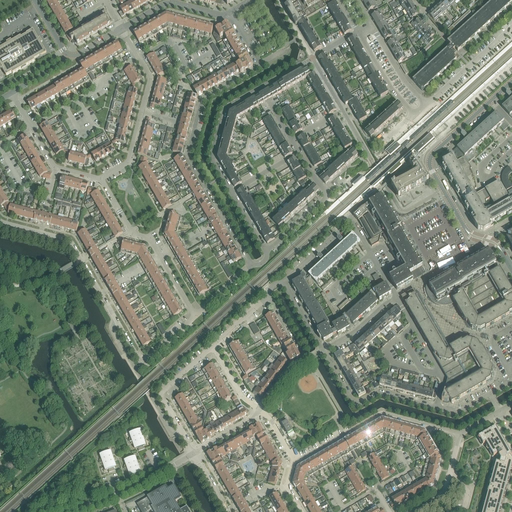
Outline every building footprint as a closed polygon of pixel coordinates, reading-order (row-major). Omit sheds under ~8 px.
[(129,2),(134,10),(138,7),(134,0),(130,0),(132,1),(129,2)] [(294,0),(287,4),(297,21),(298,24),(306,19),(328,6),(335,2),(334,0),(294,0)] [(402,5),(404,10),(413,5),(410,0),(402,5)] [(445,0),(444,0),(441,3),(447,10),(451,6),(445,0)] [(484,27),(487,24),(490,22),(489,21),(493,17),(494,18),(500,13),(499,12),(503,8),(504,9),(510,4),(509,3),(511,0),(494,0),(450,40),(449,42),(452,45),(455,48),(458,51),(461,48),(460,47),(462,46),(464,44),(465,45),(470,40),(469,39),(474,35),(475,36),(480,31),(479,30),(481,28),(484,26),(484,27)] [(52,10),(60,6),(57,1),(49,6),(52,10)] [(374,1),(366,6),(369,11),(374,8),(375,10),(378,8),(374,1)] [(123,3),(129,13),(134,10),(129,2),(127,4),(126,2),(123,3)] [(328,6),(333,16),(339,25),(346,21),(335,2),(328,6)] [(123,3),(121,4),(122,7),(120,8),(122,11),(119,13),(121,17),(129,13),(123,3)] [(441,3),(437,7),(443,13),(447,10),(441,3)] [(404,10),(407,14),(415,10),(413,5),(404,10)] [(55,15),(62,11),(60,6),(52,10),(55,15)] [(437,7),(433,10),(439,17),(443,13),(437,7)] [(377,13),(372,16),(374,21),(383,16),(379,10),(376,11),(377,13)] [(415,10),(407,14),(404,16),(408,23),(414,19),(413,18),(416,16),(418,14),(415,10)] [(434,21),(439,17),(433,10),(428,14),(434,21)] [(62,11),(55,15),(58,20),(65,15),(62,11)] [(77,43),(77,44),(111,25),(110,24),(109,22),(108,20),(107,18),(105,16),(104,14),(103,15),(101,16),(71,33),(70,31),(66,34),(70,42),(71,41),(73,43),(75,44),(77,43)] [(168,27),(179,30),(182,18),(166,14),(152,22),(159,33),(168,27)] [(60,24),(68,20),(65,15),(58,20),(60,24)] [(374,21),(377,26),(385,21),(383,16),(374,21)] [(192,20),(187,19),(182,18),(179,30),(189,33),(192,20)] [(311,29),(309,24),(306,19),(298,24),(303,32),(304,33),(311,29)] [(411,24),(416,30),(423,23),(419,19),(417,21),(415,23),(413,22),(411,24)] [(63,29),(70,25),(68,20),(60,24),(63,29)] [(203,23),(197,22),(192,20),(189,33),(199,36),(203,23)] [(352,30),(348,25),(346,21),(339,25),(344,35),(352,30)] [(388,25),(385,21),(377,26),(380,30),(388,25)] [(149,38),(154,36),(159,33),(152,22),(143,27),(149,38)] [(213,26),(208,25),(203,23),(199,36),(210,39),(213,26)] [(220,37),(224,35),(227,39),(234,35),(228,23),(226,23),(215,29),(220,37)] [(416,30),(420,34),(427,27),(423,23),(416,30)] [(66,34),(70,31),(73,29),(70,25),(63,29),(66,34)] [(391,30),(388,25),(380,30),(383,35),(391,30)] [(456,29),(453,25),(447,30),(451,34),(456,29)] [(140,44),(145,41),(149,38),(143,27),(133,33),(140,44)] [(430,31),(427,27),(420,34),(423,38),(430,31)] [(220,37),(215,29),(214,30),(213,35),(217,43),(222,40),(220,37)] [(317,38),(314,33),(311,29),(304,33),(304,35),(305,35),(309,42),(317,38)] [(6,76),(12,72),(13,73),(35,60),(34,59),(40,56),(40,57),(47,53),(33,30),(27,33),(27,34),(21,37),(21,36),(0,48),(0,63),(0,64),(0,63),(0,66),(1,69),(2,69),(6,76)] [(391,30),(383,35),(385,40),(391,37),(392,39),(394,37),(391,30)] [(427,42),(428,43),(431,41),(430,39),(434,35),(430,31),(423,38),(421,39),(425,44),(427,42)] [(223,41),(226,46),(229,51),(240,44),(234,35),(227,39),(223,41)] [(355,36),(348,41),(351,46),(353,50),(361,46),(355,36)] [(398,43),(394,37),(392,39),(392,40),(387,43),(390,48),(398,43)] [(309,42),(312,47),(314,50),(313,50),(314,52),(315,52),(322,48),(317,38),(309,42)] [(118,42),(113,45),(108,47),(115,58),(124,53),(118,42)] [(401,48),(398,43),(390,48),(393,53),(401,48)] [(229,51),(231,55),(234,60),(238,58),(245,54),(240,44),(229,51)] [(372,64),(366,55),(364,52),(364,50),(363,50),(361,46),(353,50),(364,69),(372,64)] [(108,47),(103,50),(99,53),(105,64),(115,58),(108,47)] [(452,50),(450,47),(447,49),(413,81),(421,89),(423,87),(424,88),(430,83),(429,82),(433,78),(434,79),(439,74),(439,73),(441,71),(443,70),(444,70),(449,65),(448,64),(451,63),(453,61),(453,62),(456,59),(455,57),(456,56),(456,54),(452,50)] [(393,53),(396,57),(404,53),(401,48),(393,53)] [(99,53),(94,55),(89,58),(96,69),(105,64),(99,53)] [(149,62),(157,58),(154,53),(146,57),(149,62)] [(331,63),(329,59),(326,53),(318,58),(324,67),(331,63)] [(404,53),(396,57),(398,62),(404,59),(405,61),(408,59),(404,53)] [(238,58),(240,63),(236,65),(240,71),(241,73),(253,66),(245,54),(238,58)] [(88,74),(89,74),(91,73),(91,72),(96,69),(89,58),(85,61),(82,62),(81,63),(80,63),(83,69),(87,75),(88,74)] [(157,58),(149,62),(152,67),(160,62),(157,58)] [(160,62),(152,67),(155,71),(163,67),(160,62)] [(235,74),(240,71),(236,65),(235,63),(230,66),(235,74)] [(342,82),(337,72),(331,63),(324,67),(326,72),(327,74),(334,86),(342,82)] [(374,69),(372,64),(364,69),(367,74),(374,69)] [(132,66),(124,70),(127,75),(135,71),(132,66)] [(226,69),(230,77),(235,74),(230,66),(226,69)] [(155,71),(158,76),(165,72),(164,70),(163,67),(155,71)] [(306,78),(307,77),(311,75),(310,75),(306,67),(306,68),(306,67),(304,68),(305,68),(297,73),(301,81),(306,78)] [(83,69),(78,72),(74,74),(80,86),(90,80),(87,75),(83,69)] [(221,71),(226,79),(230,77),(226,69),(221,71)] [(367,74),(369,78),(377,74),(374,69),(367,74)] [(130,80),(137,75),(135,71),(127,75),(130,80)] [(216,74),(221,82),(226,79),(221,71),(216,74)] [(292,86),(296,83),(301,81),(297,73),(288,78),(288,77),(287,78),(292,86)] [(312,87),(320,82),(315,73),(310,75),(311,75),(307,77),(312,87)] [(74,74),(69,77),(64,80),(71,91),(80,86),(74,74)] [(212,77),(216,85),(221,82),(216,74),(212,77)] [(384,87),(377,74),(369,78),(380,97),(388,93),(385,88),(385,86),(384,87)] [(137,75),(130,80),(132,85),(132,88),(134,89),(136,83),(140,80),(137,75)] [(216,85),(212,77),(207,80),(212,87),(216,85)] [(282,91),(287,89),(292,86),(287,78),(286,79),(278,84),(282,91)] [(64,80),(60,83),(55,85),(60,93),(59,93),(61,97),(71,91),(64,80)] [(212,87),(207,80),(202,82),(207,90),(212,87)] [(198,85),(202,93),(207,90),(202,82),(198,85)] [(331,101),(326,91),(324,88),(323,87),(320,82),(312,87),(323,105),(331,101)] [(353,100),(347,91),(342,82),(334,86),(342,99),(342,100),(343,100),(345,105),(349,103),(348,103),(353,100)] [(268,89),(273,97),(282,91),(278,84),(268,89)] [(55,96),(59,93),(60,93),(55,85),(50,88),(55,96)] [(198,85),(193,88),(197,96),(202,93),(198,85)] [(46,91),(50,98),(55,96),(50,88),(46,91)] [(268,89),(267,90),(264,92),(259,95),(264,102),(268,100),(273,97),(268,89)] [(50,98),(46,91),(41,93),(45,101),(50,98)] [(36,96),(41,104),(45,101),(41,93),(36,96)] [(254,108),(260,104),(264,102),(259,95),(250,100),(254,108)] [(32,99),(36,107),(41,104),(36,96),(32,99)] [(511,97),(511,98),(502,107),(511,118),(511,97)] [(160,106),(161,101),(152,98),(150,108),(154,109),(155,105),(160,106)] [(31,109),(36,107),(32,99),(27,102),(31,109)] [(367,118),(361,108),(356,99),(353,100),(348,103),(349,103),(351,108),(352,109),(359,122),(367,118)] [(250,100),(245,103),(237,108),(237,107),(236,108),(229,112),(237,118),(240,116),(241,117),(244,115),(244,114),(254,108),(250,100)] [(323,105),(326,110),(329,115),(336,110),(331,101),(323,105)] [(395,116),(399,112),(402,110),(403,109),(397,102),(389,109),(395,116)] [(282,110),(284,115),(292,111),(289,106),(282,110)] [(387,124),(388,122),(395,116),(389,109),(381,117),(387,124)] [(11,121),(16,118),(12,110),(7,113),(11,121)] [(287,120),(295,115),(292,111),(284,115),(287,120)] [(232,137),(235,126),(237,118),(229,112),(228,119),(227,119),(227,120),(227,121),(223,135),(232,137)] [(496,112),(491,117),(468,138),(466,140),(457,148),(465,156),(463,158),(468,163),(475,157),(470,152),(479,143),(499,125),(504,131),(509,126),(496,112)] [(2,116),(7,124),(11,121),(7,113),(2,116)] [(187,133),(189,128),(189,125),(191,117),(183,115),(181,123),(178,131),(187,133)] [(290,125),(297,120),(295,115),(287,120),(290,125)] [(266,125),(273,121),(271,116),(263,120),(266,125)] [(334,131),(341,126),(336,116),(328,121),(334,131)] [(381,117),(373,124),(379,131),(386,124),(386,125),(387,124),(381,117)] [(147,118),(145,127),(153,130),(155,124),(150,123),(151,119),(147,118)] [(117,124),(119,124),(128,127),(129,121),(121,119),(119,119),(117,124)] [(290,125),(292,128),(295,134),(303,130),(297,120),(290,125)] [(276,125),(273,121),(266,125),(268,130),(276,125)] [(51,127),(48,122),(40,127),(43,132),(51,127)] [(372,137),(375,134),(379,131),(373,124),(365,131),(371,138),(372,137)] [(271,135),(279,130),(276,125),(268,130),(271,135)] [(351,149),(352,148),(353,147),(349,140),(350,140),(349,139),(341,126),(334,131),(345,149),(349,147),(351,149)] [(51,127),(43,132),(46,136),(53,132),(51,127)] [(274,139),(282,135),(279,130),(271,135),(274,139)] [(48,141),(56,136),(53,132),(46,136),(48,141)] [(413,151),(417,156),(428,146),(435,140),(429,133),(371,186),(373,188),(389,174),(390,176),(401,166),(400,164),(413,151)] [(298,138),(301,144),(303,148),(311,144),(305,134),(298,138)] [(29,140),(26,135),(18,139),(21,144),(29,140)] [(124,143),(125,137),(116,135),(115,140),(112,142),(113,144),(118,141),(124,143)] [(227,156),(229,147),(232,137),(223,135),(220,149),(219,149),(219,150),(217,157),(227,156)] [(277,144),(284,139),(282,135),(274,139),(277,144)] [(56,136),(48,141),(51,146),(59,141),(56,136)] [(279,149),(287,144),(284,139),(277,144),(279,149)] [(29,140),(21,144),(24,149),(31,144),(29,140)] [(51,146),(54,150),(61,146),(59,141),(51,146)] [(401,146),(396,141),(385,151),(386,153),(388,154),(390,156),(401,146)] [(110,143),(106,146),(110,153),(115,151),(110,143)] [(26,154),(34,149),(31,144),(24,149),(26,154)] [(279,149),(282,153),(285,158),(292,154),(287,144),(279,149)] [(306,153),(314,148),(311,144),(303,148),(306,153)] [(61,146),(54,150),(57,155),(61,152),(67,154),(68,150),(65,149),(64,150),(61,146)] [(110,153),(106,146),(101,148),(105,156),(110,153)] [(105,156),(101,148),(96,151),(101,159),(105,156)] [(147,154),(148,151),(139,148),(138,154),(150,157),(151,155),(147,154)] [(309,157),(316,153),(314,148),(306,153),(309,157)] [(351,149),(348,152),(344,156),(350,162),(358,155),(352,148),(351,149)] [(478,230),(483,231),(494,225),(493,225),(492,223),(511,211),(511,198),(509,200),(502,188),(499,181),(474,195),(472,191),(477,189),(476,185),(475,181),(474,178),(473,175),(472,172),(471,169),(472,169),(470,166),(468,163),(463,158),(465,156),(457,148),(454,151),(456,153),(454,155),(454,154),(453,154),(452,154),(452,155),(451,155),(451,156),(451,157),(452,157),(440,164),(446,174),(445,174),(445,175),(446,175),(454,185),(462,197),(468,206),(473,219),(474,221),(474,222),(473,222),(475,224),(474,225),(475,225),(478,230)] [(29,158),(37,154),(34,149),(26,154),(29,158)] [(96,151),(91,154),(96,162),(101,159),(96,151)] [(316,153),(309,157),(311,162),(319,158),(316,153)] [(32,163),(40,158),(37,154),(29,158),(32,163)] [(79,164),(84,165),(86,160),(91,157),(90,155),(87,157),(81,155),(79,164)] [(172,164),(173,166),(184,160),(182,155),(174,160),(176,163),(172,164)] [(237,173),(231,164),(227,156),(217,157),(221,164),(222,165),(229,178),(237,173)] [(344,156),(336,163),(328,170),(334,177),(344,167),(345,167),(346,166),(350,162),(344,156)] [(400,197),(429,180),(428,180),(428,179),(421,167),(419,169),(417,165),(420,164),(417,159),(415,157),(409,162),(410,164),(411,166),(402,172),(403,173),(392,179),(391,183),(393,183),(393,184),(391,186),(392,187),(396,193),(398,198),(400,197)] [(35,168),(42,163),(40,158),(32,163),(35,168)] [(153,166),(152,164),(150,165),(148,166),(147,163),(148,159),(141,158),(140,164),(141,166),(139,167),(142,172),(153,166)] [(295,158),(287,162),(293,172),(301,168),(295,158)] [(311,162),(314,167),(322,163),(319,158),(311,162)] [(179,169),(187,164),(184,160),(173,166),(174,168),(178,166),(179,169)] [(37,172),(45,168),(42,163),(35,168),(37,172)] [(187,164),(179,169),(181,172),(178,174),(179,176),(190,169),(187,164)] [(142,172),(144,177),(152,172),(150,170),(154,168),(153,166),(142,172)] [(511,171),(509,167),(507,168),(505,169),(504,171),(503,173),(502,175),(502,177),(502,180),(502,182),(503,184),(505,186),(507,190),(510,188),(511,186),(511,185),(509,181),(508,179),(508,177),(509,175),(510,174),(511,173),(511,172),(511,171)] [(37,172),(40,177),(42,176),(43,178),(50,180),(52,174),(48,173),(45,168),(37,172)] [(296,177),(303,172),(301,168),(293,172),(296,177)] [(185,178),(193,174),(190,169),(179,176),(180,178),(183,176),(185,178)] [(328,170),(324,174),(320,178),(325,184),(334,177),(328,170)] [(144,177),(147,182),(158,175),(157,173),(154,175),(152,172),(144,177)] [(306,177),(303,172),(296,177),(298,182),(306,177)] [(235,187),(242,183),(237,173),(229,178),(235,187)] [(186,181),(183,183),(182,184),(183,186),(184,185),(195,179),(193,174),(185,178),(186,181)] [(147,182),(150,186),(158,182),(156,179),(159,177),(158,175),(147,182)] [(59,180),(61,180),(59,188),(64,189),(65,186),(67,178),(60,176),(59,180)] [(190,188),(198,183),(195,179),(184,185),(185,187),(189,185),(190,188)] [(159,185),(158,182),(150,186),(152,191),(164,185),(162,183),(159,185)] [(198,202),(206,197),(202,190),(198,183),(190,188),(192,191),(189,193),(190,195),(195,192),(196,193),(198,196),(192,199),(193,201),(197,199),(198,202)] [(305,191),(311,197),(319,190),(313,184),(305,191)] [(165,186),(164,185),(152,191),(155,196),(163,191),(161,188),(165,186)] [(237,192),(239,195),(243,201),(250,197),(245,187),(237,192)] [(91,199),(89,200),(90,202),(101,196),(99,191),(97,192),(95,190),(89,188),(87,194),(91,195),(92,198),(91,199)] [(163,191),(155,196),(158,200),(169,194),(169,193),(168,192),(165,194),(163,191)] [(305,191),(297,198),(289,205),(295,212),(299,208),(299,209),(300,207),(311,197),(305,191)] [(169,194),(158,200),(161,205),(168,200),(167,198),(170,196),(169,194)] [(371,202),(370,202),(362,207),(353,215),(356,218),(358,221),(358,220),(363,228),(361,228),(372,247),(379,243),(382,241),(385,239),(383,237),(388,234),(397,229),(398,230),(398,231),(399,231),(398,230),(400,229),(401,230),(401,229),(400,226),(399,224),(397,222),(396,219),(394,216),(393,214),(391,211),(390,209),(388,206),(387,203),(385,201),(384,198),(383,197),(383,196),(382,196),(382,195),(381,196),(371,202)] [(101,196),(90,202),(91,204),(95,202),(96,205),(104,200),(101,196)] [(0,204),(1,206),(3,205),(9,202),(6,197),(0,200),(0,204)] [(198,208),(209,202),(206,197),(198,202),(200,205),(197,207),(198,208)] [(261,215),(256,206),(250,197),(243,201),(250,214),(251,215),(254,220),(261,215)] [(96,211),(107,205),(104,200),(96,205),(98,208),(95,209),(95,210),(96,211)] [(170,203),(168,200),(161,205),(163,210),(174,203),(173,201),(170,203)] [(14,215),(16,206),(17,203),(15,202),(14,204),(14,206),(11,205),(9,202),(3,205),(7,211),(9,211),(8,213),(14,215)] [(204,211),(212,207),(209,202),(198,208),(199,210),(202,208),(204,211)] [(100,211),(102,214),(109,210),(107,205),(96,211),(97,213),(100,211)] [(289,205),(281,213),(273,220),(279,227),(289,217),(290,217),(291,216),(295,212),(289,205)] [(203,218),(214,211),(212,207),(204,211),(205,214),(202,216),(203,218)] [(112,214),(109,210),(102,214),(103,217),(100,219),(101,221),(112,214)] [(173,251),(174,253),(198,296),(210,289),(184,245),(180,238),(177,233),(181,217),(177,216),(174,211),(171,213),(170,212),(168,213),(169,214),(163,235),(173,251)] [(208,218),(209,221),(217,216),(214,211),(203,218),(204,220),(208,218)] [(50,225),(53,216),(45,214),(37,212),(35,220),(43,222),(45,223),(50,225)] [(106,221),(107,223),(115,219),(112,214),(101,221),(102,223),(106,221)] [(272,234),(267,225),(261,215),(254,220),(256,225),(257,226),(264,239),(272,234)] [(217,235),(225,230),(221,223),(217,216),(209,221),(213,227),(217,235)] [(106,228),(107,230),(118,224),(115,219),(107,223),(109,226),(106,228)] [(111,230),(113,233),(120,228),(118,224),(107,230),(108,232),(111,230)] [(120,228),(113,233),(114,236),(111,237),(112,240),(123,233),(120,228)] [(81,239),(92,232),(91,231),(87,232),(86,229),(78,234),(81,239)] [(385,239),(387,243),(391,250),(394,255),(400,265),(400,266),(398,267),(398,268),(387,274),(390,278),(395,287),(396,289),(397,290),(399,288),(402,287),(405,285),(410,282),(412,281),(412,280),(411,278),(419,274),(420,269),(419,268),(421,267),(422,266),(421,264),(419,261),(418,258),(416,256),(415,253),(413,251),(412,248),(410,245),(409,243),(407,240),(406,238),(404,235),(402,232),(401,230),(400,230),(399,231),(398,231),(398,230),(397,229),(388,234),(383,237),(385,239)] [(228,235),(225,230),(217,235),(219,237),(216,239),(217,241),(228,235)] [(81,239),(83,243),(91,239),(90,236),(93,234),(92,232),(81,239)] [(272,234),(264,239),(267,243),(275,239),(272,234)] [(355,247),(358,244),(360,242),(353,234),(348,238),(355,247)] [(221,241),(223,244),(231,239),(228,235),(217,241),(218,243),(221,241)] [(355,247),(348,238),(343,243),(350,251),(355,247)] [(83,243),(86,248),(97,242),(96,240),(93,242),(91,239),(83,243)] [(154,261),(153,259),(145,245),(124,240),(123,239),(122,240),(122,241),(119,242),(119,243),(122,248),(121,252),(136,256),(143,268),(172,317),(183,311),(154,261)] [(221,249),(222,251),(233,244),(231,239),(223,244),(224,247),(221,249)] [(91,256),(91,257),(94,262),(105,256),(104,254),(101,256),(98,251),(97,248),(95,245),(98,244),(97,242),(86,248),(91,256)] [(350,251),(343,243),(338,247),(345,255),(350,251)] [(227,251),(228,253),(236,249),(233,244),(222,251),(223,252),(227,251)] [(333,252),(340,260),(345,255),(338,247),(333,252)] [(239,253),(236,249),(228,253),(230,256),(226,258),(228,260),(239,253)] [(457,268),(457,269),(455,271),(450,274),(445,277),(439,280),(438,280),(434,283),(430,285),(429,285),(429,286),(430,288),(431,288),(436,298),(439,302),(444,299),(449,296),(454,293),(459,290),(465,287),(464,286),(469,284),(487,273),(493,270),(497,267),(498,267),(496,262),(490,253),(489,250),(483,253),(478,256),(476,258),(473,259),(468,262),(462,265),(458,267),(457,268)] [(328,256),(335,264),(340,260),(333,252),(328,256)] [(239,253),(228,260),(229,262),(232,260),(234,263),(242,258),(239,253)] [(94,262),(97,267),(105,262),(103,259),(106,258),(105,256),(94,262)] [(335,264),(328,256),(323,261),(331,269),(335,264)] [(331,269),(323,261),(318,265),(326,273),(331,269)] [(97,267),(100,272),(111,265),(110,263),(106,265),(105,262),(97,267)] [(100,272),(102,276),(110,272),(109,269),(112,267),(111,265),(100,272)] [(313,270),(321,278),(326,273),(318,265),(313,270)] [(412,280),(412,281),(424,275),(424,274),(425,274),(425,273),(425,272),(425,271),(422,266),(421,267),(419,268),(420,269),(419,274),(411,278),(412,280)] [(434,302),(435,302),(436,302),(437,303),(438,303),(439,304),(440,304),(441,304),(442,304),(444,304),(445,304),(446,304),(447,304),(448,304),(450,304),(451,303),(452,303),(453,302),(454,302),(456,306),(459,311),(463,317),(466,323),(468,322),(470,327),(475,328),(480,330),(485,327),(486,328),(492,325),(498,322),(503,318),(509,315),(509,313),(511,311),(511,294),(510,293),(511,292),(511,290),(509,286),(506,280),(503,275),(503,274),(500,269),(499,269),(498,269),(497,267),(493,270),(487,273),(469,284),(464,286),(465,287),(459,290),(454,293),(449,296),(444,299),(439,302),(436,298),(431,288),(430,288),(428,289),(428,291),(427,291),(427,292),(427,293),(428,294),(428,295),(429,296),(429,297),(430,298),(431,299),(431,300),(432,301),(433,302),(434,302)] [(321,278),(313,270),(308,274),(316,282),(321,278)] [(105,281),(113,276),(116,275),(115,273),(112,275),(110,272),(102,276),(105,281)] [(301,276),(302,277),(292,282),(295,288),(305,283),(304,281),(306,279),(304,275),(304,274),(303,274),(302,274),(301,274),(301,275),(301,276)] [(109,288),(110,290),(113,295),(121,290),(117,283),(117,282),(113,276),(105,281),(108,286),(109,288)] [(380,287),(385,297),(386,297),(391,293),(382,277),(380,278),(376,280),(380,287)] [(305,283),(295,288),(299,294),(308,288),(309,289),(310,288),(314,284),(310,279),(306,282),(305,283)] [(383,298),(383,299),(386,298),(386,297),(385,297),(380,287),(374,291),(376,294),(376,295),(377,296),(379,300),(383,298)] [(121,290),(113,295),(116,300),(124,295),(122,292),(125,290),(124,288),(121,290)] [(312,294),(309,289),(308,288),(299,294),(301,297),(300,298),(301,300),(312,294)] [(402,298),(403,300),(404,300),(405,301),(405,300),(406,302),(405,303),(406,304),(408,309),(412,315),(415,320),(418,326),(422,332),(425,338),(428,343),(432,349),(435,355),(436,354),(439,359),(452,381),(448,384),(446,383),(444,391),(442,401),(447,402),(448,401),(450,401),(451,403),(457,400),(463,397),(469,393),(474,390),(480,387),(486,383),(485,382),(487,381),(490,379),(492,374),(493,369),(492,368),(490,364),(491,364),(488,358),(485,352),(483,350),(481,346),(480,347),(477,342),(474,341),(472,341),(467,339),(466,340),(462,342),(462,341),(456,344),(450,348),(448,348),(446,345),(444,342),(443,339),(441,336),(440,334),(436,327),(434,324),(421,302),(421,300),(420,299),(418,296),(417,293),(416,293),(415,292),(412,291),(404,296),(403,298),(402,298)] [(378,302),(370,293),(365,298),(374,307),(376,305),(375,304),(378,302)] [(305,306),(315,300),(312,294),(301,300),(302,303),(304,302),(305,306)] [(125,298),(124,295),(116,300),(119,304),(130,298),(129,296),(125,298)] [(119,304),(121,309),(129,304),(128,302),(131,300),(130,298),(119,304)] [(371,308),(371,309),(374,307),(365,298),(360,302),(368,311),(371,308)] [(308,312),(319,306),(315,300),(305,306),(307,309),(306,310),(308,312)] [(366,314),(365,313),(368,311),(360,302),(355,307),(364,316),(366,314)] [(131,307),(129,304),(121,309),(124,314),(135,307),(134,305),(131,307)] [(393,310),(391,312),(397,318),(401,314),(399,312),(402,311),(398,305),(394,307),(392,309),(393,310)] [(312,317),(322,311),(319,306),(308,312),(309,315),(310,314),(312,317)] [(136,309),(135,307),(124,314),(127,318),(135,314),(133,311),(136,309)] [(361,317),(362,318),(364,316),(355,307),(351,311),(358,320),(361,317)] [(314,323),(325,317),(322,311),(312,317),(314,320),(313,321),(314,323)] [(351,311),(345,316),(353,324),(354,325),(356,323),(355,322),(358,320),(351,311)] [(268,322),(276,317),(273,312),(265,317),(268,322)] [(397,318),(391,312),(389,314),(388,313),(386,315),(393,322),(394,323),(395,323),(396,323),(397,322),(398,320),(397,318)] [(127,318),(130,323),(141,317),(140,315),(136,317),(135,314),(127,318)] [(383,319),(389,325),(393,322),(386,315),(384,317),(385,318),(383,319)] [(142,318),(141,317),(130,323),(132,328),(140,323),(138,320),(142,318)] [(271,326),(278,322),(276,317),(268,322),(269,323),(271,326)] [(328,323),(325,317),(314,323),(316,326),(317,325),(319,328),(319,329),(328,323)] [(344,318),(338,322),(344,331),(347,330),(347,331),(350,329),(350,328),(344,318)] [(389,325),(383,319),(381,321),(380,320),(378,322),(385,329),(389,325)] [(278,322),(271,326),(274,331),(281,327),(278,322)] [(320,335),(334,328),(332,325),(330,322),(328,323),(319,329),(319,328),(317,329),(320,335)] [(332,325),(334,328),(337,333),(337,334),(338,336),(341,334),(340,333),(344,331),(338,322),(332,325)] [(385,329),(378,322),(376,324),(377,325),(375,326),(381,333),(385,329)] [(142,326),(140,323),(132,328),(135,332),(146,326),(145,324),(142,326)] [(147,328),(146,326),(135,332),(138,337),(146,332),(144,330),(147,328)] [(381,333),(375,326),(373,328),(372,327),(370,329),(377,336),(381,333)] [(276,336),(284,331),(281,327),(274,331),(276,336)] [(334,328),(320,335),(324,341),(333,336),(335,338),(338,336),(337,334),(337,333),(334,328)] [(377,336),(370,329),(368,331),(369,332),(367,334),(373,340),(377,336)] [(279,340),(287,336),(284,331),(276,336),(279,340)] [(140,342),(152,335),(150,333),(147,335),(146,332),(138,337),(140,342)] [(373,340),(367,334),(365,335),(364,335),(362,337),(369,344),(373,340)] [(140,342),(143,347),(151,342),(149,339),(153,337),(152,335),(140,342)] [(289,341),(287,336),(279,340),(282,345),(283,345),(283,344),(289,341)] [(359,341),(365,347),(369,344),(362,337),(360,339),(361,339),(359,341)] [(228,346),(228,347),(245,375),(256,369),(239,340),(230,346),(229,345),(228,346)] [(291,352),(296,349),(290,340),(289,341),(283,344),(283,345),(288,354),(291,352)] [(365,347),(359,341),(357,343),(356,342),(354,344),(351,345),(355,352),(357,350),(359,353),(359,354),(360,354),(362,357),(367,352),(367,350),(366,349),(365,347)] [(296,349),(291,352),(288,354),(286,355),(287,357),(289,360),(291,363),(300,357),(296,349)] [(335,359),(336,358),(337,360),(344,356),(341,351),(333,356),(335,359)] [(347,361),(344,356),(337,360),(338,362),(337,363),(339,366),(347,361)] [(288,362),(281,357),(277,361),(284,367),(288,362)] [(277,361),(274,365),(281,371),(284,367),(277,361)] [(341,368),(342,370),(350,365),(347,361),(339,366),(340,368),(341,368)] [(202,370),(219,398),(222,403),(233,397),(214,364),(213,364),(213,363),(212,364),(202,370)] [(344,375),(352,370),(355,369),(352,364),(350,365),(342,370),(344,372),(343,372),(344,375)] [(277,375),(281,371),(274,365),(271,370),(277,375)] [(271,370),(267,374),(274,379),(277,375),(271,370)] [(347,377),(348,379),(355,375),(352,370),(344,375),(346,377),(347,377)] [(267,374),(264,378),(271,384),(274,379),(267,374)] [(358,380),(355,375),(348,379),(349,381),(348,382),(350,384),(358,380)] [(379,377),(377,378),(376,379),(376,380),(375,381),(373,382),(377,388),(379,386),(382,387),(382,386),(385,387),(387,379),(381,377),(379,377)] [(264,378),(261,383),(268,388),(271,384),(264,378)] [(352,386),(353,388),(361,384),(358,380),(350,384),(351,387),(352,386)] [(258,381),(255,385),(257,387),(264,392),(268,388),(261,383),(258,381)] [(353,391),(355,394),(363,389),(361,384),(353,388),(354,391),(353,391)] [(261,397),(264,392),(257,387),(254,391),(256,393),(257,394),(259,395),(261,397)] [(363,389),(355,394),(356,396),(357,396),(359,398),(366,394),(363,389)] [(429,390),(427,398),(429,399),(429,400),(432,401),(432,398),(435,399),(437,392),(429,390)] [(175,398),(178,403),(185,399),(183,394),(175,398)] [(181,408),(188,404),(185,399),(178,403),(181,408)] [(188,404),(181,408),(183,413),(191,408),(188,404)] [(247,414),(246,412),(245,411),(243,407),(238,410),(243,417),(247,415),(247,414)] [(191,408),(183,413),(186,417),(194,413),(191,408)] [(238,410),(234,413),(238,420),(243,417),(238,410)] [(194,413),(186,417),(189,422),(196,418),(194,413)] [(233,423),(238,420),(234,413),(229,415),(233,423)] [(229,415),(224,418),(229,425),(233,423),(229,415)] [(189,422),(192,427),(199,423),(196,418),(189,422)] [(224,418),(220,421),(224,428),(229,425),(224,418)] [(378,422),(384,433),(388,420),(383,419),(378,422)] [(395,436),(398,423),(388,420),(384,433),(395,436)] [(220,421),(215,423),(219,431),(224,428),(220,421)] [(378,422),(373,424),(369,427),(375,438),(384,433),(378,422)] [(194,432),(195,432),(197,436),(204,432),(202,428),(199,423),(192,427),(194,432)] [(214,434),(219,431),(215,423),(210,426),(214,434)] [(395,436),(400,437),(405,438),(409,426),(398,423),(395,436)] [(259,424),(254,426),(249,429),(250,431),(254,437),(254,436),(256,435),(263,431),(259,424)] [(205,429),(206,431),(210,436),(214,434),(210,426),(205,429)] [(416,441),(419,429),(409,426),(405,438),(416,441)] [(369,427),(364,430),(359,433),(366,444),(375,438),(369,427)] [(500,511),(511,469),(511,458),(510,455),(511,454),(511,453),(497,427),(477,438),(482,445),(485,443),(493,457),(496,455),(498,459),(501,458),(502,458),(500,462),(495,461),(489,484),(490,485),(489,488),(488,488),(481,511),(500,511)] [(141,429),(138,430),(135,431),(132,432),(129,433),(135,449),(138,448),(141,447),(143,446),(146,445),(141,429)] [(416,441),(427,435),(424,430),(419,429),(416,441)] [(201,444),(206,441),(211,438),(210,436),(206,431),(204,432),(197,436),(201,444)] [(255,438),(254,436),(254,437),(250,431),(246,433),(250,441),(255,438)] [(256,435),(258,439),(258,440),(261,445),(269,440),(266,435),(263,431),(256,435)] [(245,444),(250,441),(246,433),(241,436),(245,444)] [(357,449),(361,446),(366,444),(359,433),(350,438),(356,449),(357,449)] [(421,451),(432,444),(427,435),(416,441),(421,451)] [(241,446),(245,444),(241,436),(236,439),(241,446)] [(354,450),(355,450),(356,449),(350,438),(348,439),(346,440),(340,443),(347,455),(351,452),(353,451),(354,450)] [(236,449),(241,446),(236,439),(232,442),(236,449)] [(261,445),(264,449),(271,445),(269,440),(261,445)] [(237,452),(236,449),(232,442),(227,444),(231,452),(233,454),(235,453),(237,452)] [(337,460),(342,457),(347,455),(340,443),(331,449),(337,460)] [(227,455),(231,452),(227,444),(222,447),(227,455)] [(421,451),(424,455),(427,460),(438,454),(432,444),(421,451)] [(264,449),(266,454),(274,450),(271,445),(264,449)] [(222,457),(227,455),(222,447),(218,450),(221,456),(222,457)] [(219,457),(221,456),(218,450),(217,448),(207,454),(211,461),(219,457)] [(328,465),(333,463),(337,460),(331,449),(322,454),(328,465)] [(266,454),(269,459),(277,454),(274,450),(266,454)] [(111,451),(108,452),(105,453),(103,454),(100,455),(105,471),(108,470),(111,469),(114,468),(116,467),(111,451)] [(376,453),(368,457),(371,462),(379,458),(377,455),(376,453)] [(272,464),(279,459),(277,454),(269,459),(272,464)] [(319,471),(323,468),(328,465),(322,454),(312,460),(319,471)] [(427,460),(439,464),(440,458),(438,454),(427,460)] [(130,476),(133,475),(135,474),(138,473),(141,472),(135,456),(133,457),(130,458),(127,459),(124,460),(130,476)] [(214,465),(217,470),(224,466),(221,461),(219,457),(211,461),(214,465)] [(381,462),(379,458),(371,462),(374,467),(381,462)] [(309,476),(314,473),(319,471),(312,460),(303,465),(309,476)] [(424,471),(436,474),(439,464),(427,460),(424,471)] [(384,467),(381,462),(374,467),(377,471),(384,467)] [(309,476),(303,465),(298,468),(297,473),(309,476)] [(224,466),(217,470),(219,475),(227,471),(224,466)] [(353,466),(345,470),(348,475),(355,471),(353,466)] [(387,472),(384,467),(377,471),(379,476),(387,472)] [(222,480),(230,475),(227,471),(219,475),(222,480)] [(351,480),(358,476),(355,471),(348,475),(351,480)] [(434,485),(436,474),(424,471),(422,476),(424,480),(425,480),(429,487),(434,485)] [(382,481),(380,482),(381,484),(384,482),(383,480),(390,477),(387,472),(379,476),(382,481)] [(295,478),(308,481),(309,476),(297,473),(295,478)] [(232,480),(230,475),(222,480),(225,485),(232,480)] [(353,485),(361,480),(358,476),(351,480),(353,485)] [(304,484),(308,482),(308,481),(295,478),(294,483),(297,488),(304,484)] [(225,485),(228,489),(235,485),(232,480),(225,485)] [(356,489),(364,485),(361,480),(353,485),(356,489)] [(420,482),(424,490),(429,487),(425,480),(424,480),(420,482)] [(424,490),(420,482),(415,485),(420,493),(424,490)] [(304,484),(297,488),(299,493),(307,488),(304,484)] [(147,511),(148,511),(148,509),(147,507),(151,504),(152,505),(153,506),(151,507),(153,510),(152,510),(153,511),(189,511),(187,507),(182,510),(181,511),(176,502),(182,498),(174,485),(168,489),(166,486),(147,497),(148,498),(137,504),(141,511),(147,511)] [(238,490),(235,485),(228,489),(230,494),(238,490)] [(356,489),(359,494),(365,491),(366,492),(369,491),(368,489),(366,490),(364,485),(356,489)] [(420,493),(415,485),(410,488),(415,495),(420,493)] [(302,497),(310,493),(307,488),(299,493),(302,497)] [(415,495),(410,488),(406,490),(410,498),(415,495)] [(240,494),(238,490),(230,494),(233,499),(240,494)] [(410,498),(406,490),(401,493),(405,501),(410,498)] [(277,493),(273,495),(269,497),(272,502),(280,498),(277,493)] [(305,502),(312,498),(310,493),(302,497),(305,502)] [(397,496),(401,503),(405,501),(401,493),(397,496)] [(240,511),(242,511),(249,508),(244,501),(244,500),(240,494),(233,499),(237,506),(240,511)] [(397,496),(392,499),(394,503),(390,505),(392,508),(401,503),(397,496)] [(275,507),(282,503),(280,498),(272,502),(275,507)] [(307,507),(315,502),(312,498),(305,502),(307,507)] [(310,511),(318,507),(315,502),(307,507),(310,511)] [(278,511),(285,507),(282,503),(275,507),(278,511)]
